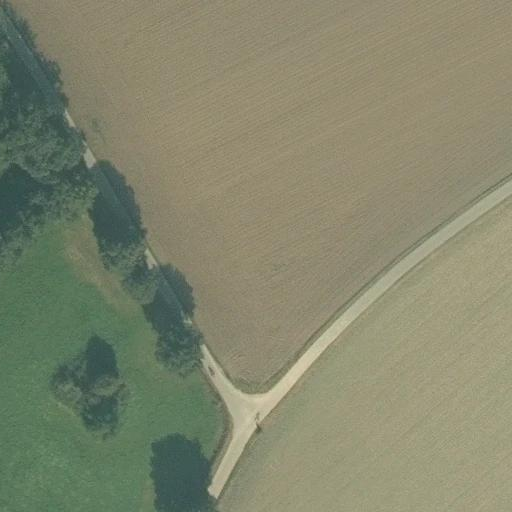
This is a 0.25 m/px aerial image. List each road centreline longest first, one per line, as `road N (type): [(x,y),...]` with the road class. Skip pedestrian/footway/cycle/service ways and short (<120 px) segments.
road 1 (unclassified): [(0,20),(243,426)]
road 2 (unclassified): [(511,187),(386,280),(243,426)]
